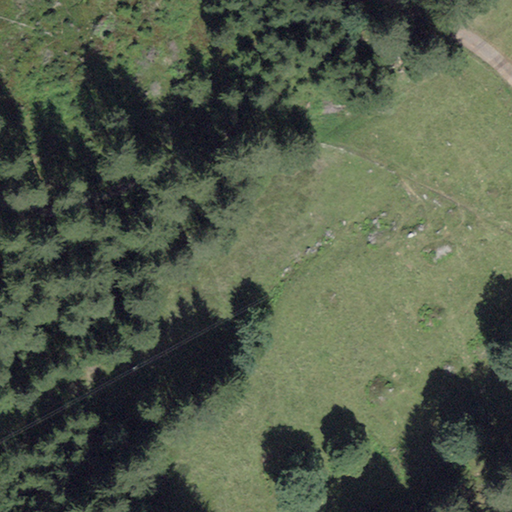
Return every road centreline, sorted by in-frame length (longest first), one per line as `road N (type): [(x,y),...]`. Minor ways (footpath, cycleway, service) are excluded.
road 1 (track): [(0,143),(81,195),(346,145),(511,222)]
road 2 (track): [(511,79),(454,30),(391,0)]
